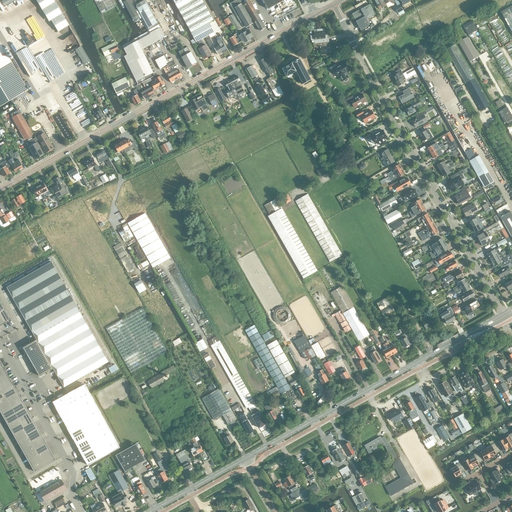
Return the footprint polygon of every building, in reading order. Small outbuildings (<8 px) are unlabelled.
[(93,0),(103,16),(117,9),(111,0),(93,0)] [(138,16),(129,0),(127,0),(123,3),(132,19),(138,16)] [(172,0),(196,42),(209,35),(210,38),(216,35),(209,23),(213,20),(202,0),(172,0)] [(260,31),(265,27),(257,14),(260,13),(258,11),(256,12),(249,0),(247,0),(243,2),(242,0),(233,0),(234,1),(229,4),(240,23),(243,22),(246,27),(252,23),(253,25),(256,24),(260,31)] [(262,0),(268,9),(284,0),(262,0)] [(385,4),(382,0),(375,0),(374,1),(377,6),(375,7),(378,13),(381,11),(380,9),(386,6),(385,4)] [(382,0),(385,4),(391,1),(393,4),(395,2),(397,6),(395,7),(398,13),(403,10),(397,0),(395,0),(394,0),(382,0)] [(137,10),(148,28),(157,23),(147,4),(137,10)] [(380,22),(370,4),(352,14),(354,18),(353,19),(354,22),(356,21),(363,34),(380,22)] [(511,5),(500,12),(511,32),(511,5)] [(236,32),(237,34),(242,41),(244,40),(246,43),(250,40),(250,39),(253,37),(249,29),(243,33),(233,14),(228,17),(236,32)] [(468,35),(477,30),(472,21),(463,26),(468,35)] [(150,33),(160,27),(157,23),(148,28),(147,28),(150,33)] [(138,85),(142,83),(155,76),(142,50),(159,40),(162,46),(167,43),(166,42),(164,38),(164,37),(159,28),(149,33),(150,34),(138,41),(123,48),(127,55),(124,56),(138,85)] [(313,30),(314,32),(314,35),(310,35),(311,41),(314,40),(314,44),(313,44),(330,42),(329,42),(328,38),(327,38),(327,35),(325,35),(324,31),(323,31),(323,29),(313,30)] [(237,34),(229,39),(233,46),(239,43),(242,41),(237,34)] [(469,61),(478,56),(467,37),(458,42),(463,51),(462,52),(464,55),(465,55),(469,61)] [(216,41),(223,53),(227,50),(222,42),(221,43),(219,39),(216,41)] [(217,46),(214,47),(219,55),(223,53),(216,41),(215,42),(217,46)] [(115,42),(101,49),(105,56),(113,52),(119,50),(115,42)] [(176,47),(175,44),(172,45),(167,42),(166,42),(167,43),(170,49),(171,50),(176,47)] [(331,45),(330,42),(313,44),(314,48),(316,47),(317,52),(320,52),(320,55),(321,55),(321,57),(329,56),(328,54),(333,53),(333,45),(331,45)] [(0,68),(11,62),(0,43),(0,68)] [(205,44),(198,49),(204,59),(211,55),(205,44)] [(480,111),(489,106),(455,44),(446,49),(480,111)] [(75,50),(84,64),(90,61),(81,47),(75,50)] [(183,49),(192,66),(197,63),(188,47),(183,49)] [(181,57),(188,68),(192,66),(183,49),(180,51),(182,54),(183,56),(181,57)] [(168,63),(164,55),(155,60),(160,70),(168,66),(169,65),(168,63)] [(266,80),(276,97),(283,94),(273,76),(275,75),(265,58),(260,61),(270,78),(266,80)] [(296,72),(298,76),(296,78),(299,83),(302,82),(303,84),(311,80),(300,58),(296,60),(291,63),(292,63),(296,72)] [(0,105),(27,89),(11,62),(0,68),(0,105)] [(282,69),(287,77),(288,78),(293,75),(292,74),(296,72),(292,63),(282,69)] [(346,82),(347,81),(348,80),(348,79),(347,78),(348,77),(345,72),(349,70),(344,63),(337,67),(334,63),(328,66),(330,70),(333,68),(335,71),(334,72),(333,73),(334,74),(335,75),(336,75),(338,77),(339,76),(342,81),(343,80),(344,81),(345,82),(346,82)] [(168,66),(163,69),(171,83),(175,81),(176,81),(177,81),(173,73),(172,73),(168,66)] [(247,68),(253,78),(258,75),(252,66),(247,68)] [(392,76),(395,81),(414,71),(413,68),(402,74),(400,76),(398,73),(392,76)] [(173,73),(177,81),(178,80),(179,78),(182,76),(178,69),(173,73)] [(414,71),(395,81),(398,87),(404,84),(403,81),(405,79),(406,80),(413,76),(414,77),(417,76),(414,71)] [(157,75),(155,76),(154,77),(160,87),(165,84),(160,76),(158,77),(157,75)] [(237,76),(231,80),(239,95),(244,93),(240,86),(238,88),(236,85),(240,83),(237,76)] [(123,90),(130,87),(125,77),(112,84),(116,93),(119,92),(120,95),(124,93),(123,90)] [(150,82),(155,90),(160,87),(154,77),(145,81),(147,83),(150,82)] [(225,83),(229,89),(224,92),(225,95),(227,94),(230,99),(234,97),(234,98),(235,99),(236,99),(236,100),(237,100),(237,99),(238,99),(238,98),(239,97),(238,96),(239,95),(231,80),(225,83)] [(295,83),(288,87),(291,92),(298,88),(295,83)] [(261,84),(254,87),(260,97),(266,93),(261,84)] [(145,88),(150,97),(155,94),(151,87),(147,89),(146,87),(145,88)] [(145,91),(141,93),(145,100),(150,97),(145,88),(144,88),(145,91)] [(222,102),(226,99),(220,88),(216,91),(222,102)] [(402,104),(414,97),(409,88),(402,91),(404,94),(398,97),(402,104)] [(136,105),(141,102),(137,94),(138,93),(136,89),(133,91),(136,96),(131,98),(136,105)] [(218,103),(213,94),(208,97),(212,106),(218,103)] [(366,101),(362,94),(353,99),(352,98),(353,98),(351,95),(343,100),(346,105),(351,102),(354,108),(358,106),(362,104),(361,104),(366,101)] [(207,105),(205,100),(202,95),(196,99),(200,106),(205,103),(206,105),(207,105)] [(201,107),(200,106),(196,99),(196,98),(190,102),(195,110),(201,107)] [(420,98),(411,104),(412,106),(406,110),(409,115),(416,111),(414,109),(421,105),(420,102),(422,101),(420,98)] [(511,115),(507,107),(500,111),(509,126),(507,128),(510,133),(511,131),(511,115)] [(100,110),(99,108),(93,111),(94,114),(95,113),(99,120),(101,119),(101,120),(103,119),(103,118),(104,117),(100,110)] [(193,119),(188,110),(183,113),(188,122),(193,119)] [(375,117),(371,110),(364,115),(363,114),(362,111),(356,114),(357,117),(361,115),(361,116),(363,120),(362,120),(362,121),(363,122),(364,123),(364,122),(365,123),(368,121),(368,122),(372,120),(371,120),(375,117)] [(424,110),(414,116),(416,119),(412,121),(416,127),(421,124),(422,125),(427,121),(425,118),(428,116),(424,110)] [(20,112),(11,118),(24,140),(32,134),(20,112)] [(162,120),(167,128),(172,125),(170,121),(171,121),(168,116),(162,120)] [(27,121),(31,127),(37,124),(33,117),(27,121)] [(161,133),(163,132),(157,121),(152,124),(158,135),(161,133)] [(175,133),(180,131),(176,124),(171,126),(175,133)] [(152,129),(149,130),(147,127),(142,130),(148,141),(150,139),(148,135),(150,134),(153,139),(156,137),(152,129)] [(424,141),(427,139),(428,141),(433,138),(428,129),(419,134),(424,141)] [(148,141),(142,130),(137,132),(141,140),(144,138),(146,142),(148,141)] [(183,144),(188,141),(185,137),(187,136),(183,130),(176,134),(180,140),(183,144)] [(387,137),(386,135),(386,134),(386,133),(385,133),(384,132),(383,130),(371,137),(372,138),(370,139),(370,141),(371,143),(373,144),(374,143),(375,144),(378,142),(380,145),(386,143),(384,139),(387,137)] [(34,133),(36,137),(45,153),(53,148),(47,140),(46,140),(42,133),(39,136),(36,132),(34,133)] [(453,141),(454,140),(449,132),(445,134),(448,139),(447,140),(449,143),(453,141)] [(125,140),(120,143),(123,150),(126,148),(128,150),(136,146),(134,142),(131,144),(132,144),(128,146),(125,140)] [(447,144),(449,146),(452,152),(457,149),(457,148),(458,148),(457,145),(456,146),(453,141),(449,143),(447,144)] [(33,150),(37,157),(42,154),(38,147),(40,146),(37,142),(35,144),(34,142),(31,144),(32,145),(31,146),(33,149),(33,150)] [(114,146),(118,153),(121,151),(122,153),(125,152),(123,150),(120,143),(114,146)] [(161,146),(165,153),(170,151),(166,143),(161,146)] [(442,144),(438,146),(436,143),(427,148),(430,153),(444,146),(442,144)] [(433,158),(434,159),(443,153),(441,150),(445,148),(444,146),(430,153),(432,155),(431,156),(432,159),(433,158)] [(102,151),(96,154),(100,161),(105,158),(107,160),(105,161),(107,166),(111,164),(107,157),(108,157),(104,150),(102,151)] [(387,165),(394,161),(387,150),(381,153),(383,157),(380,159),(385,167),(388,165),(387,165)] [(17,160),(11,151),(8,152),(12,158),(12,159),(18,170),(22,167),(17,160)] [(479,155),(469,161),(484,187),(494,182),(479,155)] [(85,163),(89,169),(94,166),(98,173),(100,171),(97,165),(93,158),(85,163)] [(15,172),(18,170),(12,159),(10,160),(12,163),(10,164),(15,172)] [(0,170),(3,176),(5,175),(9,173),(6,168),(9,166),(6,161),(0,163),(0,170)] [(447,167),(445,165),(443,161),(437,165),(440,171),(447,167)] [(388,177),(402,169),(399,164),(391,168),(393,170),(387,174),(388,177)] [(320,177),(328,173),(324,166),(316,171),(320,177)] [(447,167),(440,171),(444,177),(450,173),(447,167)] [(83,175),(80,177),(78,173),(76,168),(68,173),(70,178),(73,176),(74,179),(75,179),(77,181),(81,178),(86,186),(89,184),(83,175)] [(402,169),(388,177),(390,179),(396,176),(397,178),(405,174),(402,169)] [(463,184),(461,180),(464,178),(460,172),(451,176),(453,179),(452,180),(447,183),(448,185),(448,186),(449,188),(450,188),(451,190),(452,190),(455,188),(456,188),(458,187),(458,186),(463,184)] [(103,183),(108,180),(105,174),(100,178),(103,183)] [(52,188),(58,199),(68,193),(65,187),(59,177),(54,179),(58,186),(57,187),(56,185),(52,188)] [(403,188),(411,184),(407,178),(400,182),(399,180),(388,186),(390,190),(397,185),(400,190),(403,188)] [(47,196),(45,193),(48,191),(44,183),(43,184),(43,183),(41,185),(38,186),(43,194),(45,198),(47,196)] [(34,189),(33,190),(38,197),(43,194),(38,186),(36,188),(36,187),(33,189),(34,189)] [(471,191),(468,186),(461,190),(462,192),(455,196),(459,205),(471,198),(468,193),(471,191)] [(417,190),(419,196),(426,193),(424,187),(417,190)] [(406,201),(417,195),(414,189),(407,193),(404,195),(405,197),(404,198),(406,201)] [(286,204),(291,201),(287,194),(282,197),(286,204)] [(330,262),(342,255),(308,194),(295,201),(330,262)] [(24,201),(21,195),(15,198),(11,201),(16,209),(19,206),(18,205),(22,203),(23,205),(25,203),(24,201)] [(500,204),(506,202),(504,198),(502,199),(500,196),(491,201),(494,206),(499,203),(500,204)] [(317,271),(282,208),(280,209),(280,208),(282,207),(277,198),(264,206),(269,215),(278,209),(278,210),(268,216),(303,279),(317,271)] [(419,199),(412,203),(414,206),(411,208),(412,210),(422,204),(419,199)] [(379,206),(382,211),(392,206),(389,200),(379,206)] [(426,209),(422,204),(412,210),(409,212),(412,217),(426,209)] [(472,206),(471,204),(462,209),(466,217),(471,214),(472,216),(479,212),(475,205),(472,206)] [(384,217),(388,224),(401,217),(397,210),(384,217)] [(0,220),(2,225),(8,221),(5,216),(3,217),(0,211),(0,220)] [(6,214),(9,219),(14,217),(11,211),(6,214)] [(511,213),(510,211),(500,217),(511,238),(511,213)] [(162,262),(170,258),(145,213),(127,223),(153,268),(162,262)] [(417,219),(420,224),(430,218),(428,213),(417,219)] [(472,227),(484,220),(483,217),(479,219),(479,220),(477,221),(475,218),(468,221),(472,227)] [(390,224),(394,229),(404,223),(401,218),(390,224)] [(424,225),(425,227),(433,222),(430,218),(420,224),(418,225),(419,227),(424,225)] [(481,229),(480,226),(486,223),(484,220),(472,227),(475,233),(481,229)] [(433,222),(425,227),(427,229),(425,230),(418,233),(420,237),(436,227),(433,222)] [(501,229),(498,222),(482,230),(484,233),(477,236),(482,246),(491,241),(488,236),(501,229)] [(127,225),(123,228),(118,230),(123,239),(130,235),(128,232),(130,231),(127,225)] [(438,232),(436,227),(420,237),(423,241),(438,232)] [(434,250),(445,243),(442,238),(435,242),(437,245),(434,247),(433,245),(429,247),(432,251),(434,250)] [(505,239),(497,243),(499,247),(507,242),(505,239)] [(113,247),(127,272),(133,269),(126,256),(128,255),(121,243),(113,247)] [(448,249),(445,243),(434,250),(435,252),(439,250),(441,253),(448,249)] [(141,260),(144,258),(137,246),(134,248),(138,254),(135,255),(138,260),(140,259),(141,260)] [(487,254),(489,258),(500,251),(499,252),(496,247),(487,254)] [(489,258),(490,260),(494,266),(502,262),(504,266),(511,261),(511,252),(504,257),(500,251),(489,258)] [(450,252),(437,259),(440,264),(453,257),(452,256),(452,255),(452,254),(451,254),(450,252)] [(418,259),(412,263),(415,269),(422,266),(418,259)] [(137,266),(140,269),(149,264),(147,261),(137,266)] [(455,261),(447,265),(448,266),(444,268),(447,272),(450,270),(453,269),(453,268),(457,265),(455,261)] [(505,268),(498,272),(501,277),(504,275),(505,275),(511,272),(509,268),(511,266),(511,261),(504,266),(505,268)] [(49,361),(64,388),(109,362),(51,262),(7,287),(49,361)] [(330,265),(318,272),(362,348),(373,342),(330,265)] [(460,270),(454,273),(450,275),(449,274),(442,279),(445,283),(456,277),(457,279),(463,276),(460,270)] [(454,291),(467,284),(465,279),(457,283),(459,286),(459,287),(458,286),(453,288),(454,291)] [(146,290),(141,280),(134,284),(140,293),(146,290)] [(467,284),(454,291),(456,294),(461,291),(460,289),(461,289),(463,293),(470,289),(467,284)] [(472,291),(467,293),(465,294),(466,294),(459,298),(461,301),(463,300),(464,301),(468,299),(470,298),(474,295),(475,294),(473,291),(472,292),(472,291)] [(384,317),(395,311),(387,297),(376,303),(384,317)] [(0,326),(11,320),(0,300),(0,410),(35,472),(56,460),(0,360),(0,326)] [(466,310),(470,307),(472,310),(480,305),(476,300),(464,307),(466,310)] [(291,316),(291,314),(291,313),(290,311),(290,310),(289,309),(288,308),(286,307),(285,306),(283,306),(281,306),(280,306),(278,307),(277,308),(276,309),(275,311),(274,312),(274,314),(274,316),(275,317),(275,319),(276,320),(277,321),(279,322),(280,322),(282,323),(284,323),(285,322),(287,322),(288,321),(289,319),(290,318),(291,316)] [(131,373),(167,352),(142,308),(106,328),(131,373)] [(341,323),(346,320),(340,310),(335,313),(341,323)] [(442,316),(447,324),(454,319),(452,315),(451,315),(449,311),(446,312),(447,313),(442,316)] [(422,321),(426,328),(436,323),(430,312),(427,314),(429,318),(422,321)] [(265,340),(274,336),(271,330),(262,334),(265,340)] [(410,344),(407,338),(408,338),(405,333),(402,335),(404,338),(401,340),(405,347),(410,344)] [(217,336),(208,341),(246,408),(255,403),(217,336)] [(294,342),(300,352),(311,346),(305,336),(294,342)] [(397,352),(393,344),(390,346),(385,336),(382,337),(385,343),(387,347),(392,355),(397,352)] [(195,343),(200,352),(207,348),(203,339),(195,343)] [(23,347),(27,354),(40,376),(53,369),(51,365),(49,361),(39,343),(38,343),(36,340),(23,347)] [(267,345),(285,377),(287,377),(294,373),(276,340),(267,345)] [(313,345),(320,359),(324,357),(316,343),(313,345)] [(386,358),(392,355),(387,347),(385,343),(383,345),(385,348),(382,350),(386,358)] [(286,347),(295,363),(297,361),(289,346),(286,347)] [(311,347),(304,351),(300,353),(303,359),(307,356),(309,360),(316,355),(311,347)] [(208,353),(203,356),(211,369),(216,366),(208,353)] [(377,353),(371,356),(375,364),(381,360),(377,353)] [(501,370),(506,366),(502,359),(496,362),(501,370)] [(360,370),(366,367),(362,360),(356,363),(360,370)] [(330,361),(324,364),(330,374),(335,371),(330,361)] [(303,370),(299,362),(295,364),(300,372),(304,379),(312,374),(309,367),(303,370)] [(116,364),(109,367),(111,372),(118,370),(116,364)] [(160,372),(161,373),(147,381),(152,388),(165,380),(166,381),(180,374),(174,364),(160,372)] [(491,365),(486,368),(490,375),(491,375),(493,378),(496,376),(499,381),(500,380),(502,383),(497,386),(501,394),(502,394),(508,390),(499,374),(497,375),(491,365)] [(338,372),(344,382),(350,378),(344,368),(338,372)] [(327,382),(328,381),(322,370),(317,372),(320,377),(318,378),(322,384),(325,383),(326,383),(327,382)] [(466,370),(458,375),(466,388),(474,384),(466,370)] [(491,389),(481,371),(476,374),(480,381),(479,381),(485,393),(491,389)] [(299,381),(297,377),(294,373),(287,377),(289,381),(292,386),(294,384),(298,382),(299,381)] [(463,391),(455,376),(454,377),(454,376),(451,377),(451,378),(450,379),(452,383),(451,384),(456,392),(458,390),(460,391),(462,395),(459,396),(461,400),(466,397),(465,393),(466,393),(464,390),(463,391)] [(307,378),(304,380),(310,391),(313,389),(307,378)] [(298,382),(294,384),(301,397),(305,394),(298,382)] [(446,397),(446,396),(451,393),(445,382),(439,385),(446,397)] [(69,393),(75,404),(91,395),(85,384),(74,390),(69,393)] [(271,401),(280,396),(275,387),(272,389),(274,392),(268,395),(271,401)] [(437,395),(433,389),(432,388),(430,390),(428,392),(432,398),(433,401),(438,398),(437,395)] [(214,420),(223,416),(228,424),(230,422),(233,427),(239,423),(238,421),(235,422),(234,420),(237,419),(232,410),(219,389),(202,398),(214,420)] [(511,404),(511,396),(509,391),(508,390),(502,394),(508,406),(511,404)] [(53,402),(56,407),(55,407),(58,413),(75,404),(69,393),(53,402)] [(61,418),(62,418),(64,423),(96,405),(91,395),(75,404),(58,413),(61,418)] [(416,398),(415,398),(423,412),(424,412),(423,411),(432,407),(429,402),(426,403),(426,402),(425,400),(422,395),(421,395),(422,395),(416,398)] [(416,411),(410,401),(405,404),(410,413),(409,414),(413,422),(419,419),(415,411),(416,411)] [(272,421),(277,417),(269,404),(264,407),(272,421)] [(502,404),(493,410),(495,413),(504,408),(502,404)] [(67,428),(70,434),(102,416),(96,405),(64,423),(67,428)] [(254,430),(243,413),(241,414),(239,410),(236,412),(249,433),(254,430)] [(392,412),(388,414),(392,421),(394,419),(396,422),(403,417),(399,410),(393,413),(392,412)] [(253,418),(256,423),(259,428),(261,427),(261,428),(264,426),(264,425),(266,424),(258,411),(253,414),(255,417),(253,418)] [(471,428),(463,413),(454,419),(462,433),(471,428)] [(73,439),(76,444),(108,426),(102,416),(70,434),(73,439)] [(410,418),(404,421),(409,430),(415,427),(410,418)] [(453,436),(455,434),(460,431),(456,423),(454,424),(456,428),(450,432),(453,436)] [(440,426),(436,429),(442,439),(445,437),(448,435),(442,425),(440,426)] [(79,449),(82,455),(114,437),(108,426),(76,444),(79,449)] [(228,445),(234,442),(230,435),(229,435),(227,431),(224,432),(227,436),(224,438),(228,445)] [(511,445),(511,434),(511,433),(503,438),(508,448),(511,445)] [(120,448),(114,437),(82,455),(85,460),(88,465),(120,448)] [(198,443),(194,437),(190,439),(198,454),(203,451),(199,443),(198,443)] [(379,447),(384,444),(393,460),(397,458),(389,444),(388,444),(384,437),(381,439),(380,437),(378,438),(377,437),(369,442),(369,443),(365,445),(369,453),(374,450),(373,449),(379,446),(379,447)] [(426,447),(434,442),(431,437),(423,441),(426,447)] [(503,450),(503,451),(508,448),(503,438),(494,443),(499,452),(502,450),(502,451),(503,450)] [(194,456),(198,454),(190,439),(190,440),(188,441),(189,444),(187,445),(194,456)] [(348,442),(343,445),(349,456),(354,453),(348,442)] [(496,455),(496,454),(499,452),(494,443),(491,445),(491,446),(486,449),(491,458),(496,455)] [(116,455),(125,471),(145,460),(136,444),(116,455)] [(182,465),(185,470),(192,466),(189,462),(190,461),(189,459),(192,457),(187,448),(176,454),(178,459),(181,464),(182,463),(183,465),(182,465)] [(346,458),(343,453),(341,454),(341,453),(338,448),(333,451),(339,462),(346,458)] [(486,461),(491,458),(486,449),(481,452),(480,451),(476,453),(482,462),(485,460),(485,461),(486,460),(486,461)] [(478,465),(479,464),(479,463),(482,462),(476,453),(473,455),(474,456),(469,458),(468,457),(468,458),(473,468),(478,465)] [(161,468),(155,471),(162,482),(163,482),(165,481),(168,479),(165,474),(164,471),(163,472),(162,470),(166,468),(162,460),(161,460),(158,455),(154,457),(157,463),(158,463),(161,468)] [(327,455),(320,459),(324,466),(331,462),(327,455)] [(413,483),(400,460),(399,457),(397,458),(393,460),(392,461),(401,478),(386,487),(391,496),(413,483)] [(468,470),(469,470),(473,468),(468,458),(459,463),(464,472),(467,470),(468,471),(468,470)] [(462,474),(461,473),(464,472),(459,463),(450,468),(456,478),(461,475),(461,474),(462,474)] [(309,479),(314,476),(308,465),(303,468),(309,479)] [(345,473),(350,471),(347,466),(339,470),(342,475),(341,476),(343,479),(347,477),(345,473)] [(91,480),(96,477),(91,467),(86,469),(91,480)] [(492,479),(490,479),(492,483),(494,482),(495,483),(503,479),(498,469),(495,471),(495,470),(492,472),(489,474),(492,479)] [(109,475),(119,493),(129,488),(119,470),(109,475)] [(362,486),(374,480),(371,475),(362,480),(361,478),(359,479),(362,486)] [(155,479),(154,476),(149,479),(150,480),(147,482),(151,489),(156,486),(153,480),(155,479)] [(288,486),(291,491),(296,489),(296,490),(298,489),(295,484),(297,483),(296,481),(294,482),(290,476),(284,479),(286,482),(283,483),(286,488),(288,486)] [(138,486),(136,488),(140,495),(146,492),(142,484),(141,485),(140,484),(141,483),(139,480),(138,480),(136,477),(132,480),(135,486),(138,485),(138,486)] [(45,500),(66,489),(61,481),(40,493),(45,500)] [(466,487),(465,487),(470,495),(473,493),(474,495),(478,493),(477,491),(481,489),(476,481),(471,484),(470,481),(464,484),(466,487)] [(315,483),(307,488),(309,493),(318,488),(315,483)] [(295,498),(299,497),(302,495),(299,489),(292,493),(295,498)] [(361,493),(355,496),(359,504),(365,501),(361,493)] [(125,494),(113,501),(116,507),(121,504),(122,505),(126,503),(125,502),(126,501),(125,500),(127,498),(125,494)] [(66,504),(63,498),(54,503),(57,508),(66,504)] [(441,501),(439,498),(433,502),(438,511),(442,511),(446,510),(445,509),(448,507),(444,500),(441,501)] [(252,511),(255,509),(249,499),(243,502),(247,510),(250,508),(252,511)] [(103,511),(107,510),(103,503),(92,509),(93,511),(103,511)]
